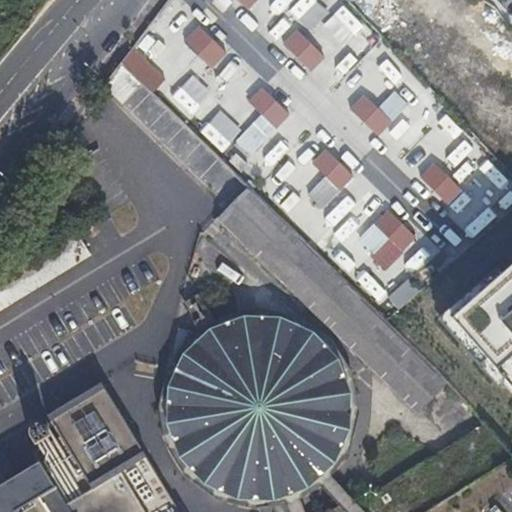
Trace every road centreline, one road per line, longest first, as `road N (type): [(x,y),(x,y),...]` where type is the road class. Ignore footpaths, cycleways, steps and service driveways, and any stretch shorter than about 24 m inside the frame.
road 1 (residential): [(207,0),(443,229)]
road 2 (secondary): [(0,164),(97,0)]
road 3 (motorway): [(0,97),(81,0)]
